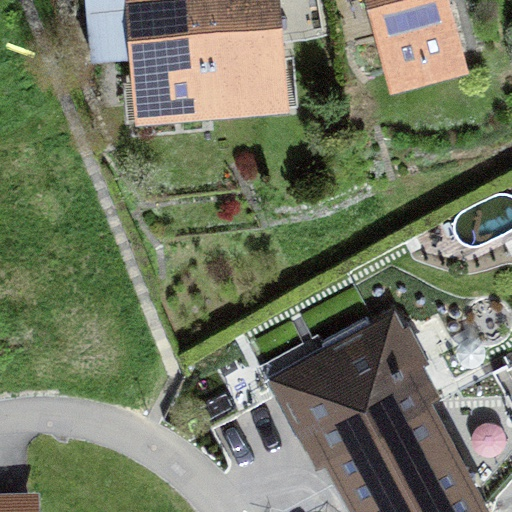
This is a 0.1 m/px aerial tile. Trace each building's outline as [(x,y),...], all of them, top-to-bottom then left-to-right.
[(133,119),(209,113),(200,0),(82,0),(87,54),(128,51),(133,119)] [(280,0),(200,0),(209,113),(289,107),(280,0)] [(468,69),(450,0),(356,0),(363,28),(373,25),(390,89),(468,69)] [(323,453),(352,511),(498,511),(438,396),(446,392),(408,319),(402,322),(394,307),(369,320),(365,313),(317,337),(313,329),(259,357),(268,375),(257,381),(284,433),(296,427),(312,459),(323,453)] [(0,511),(40,511),(40,487),(0,488),(0,511)]
